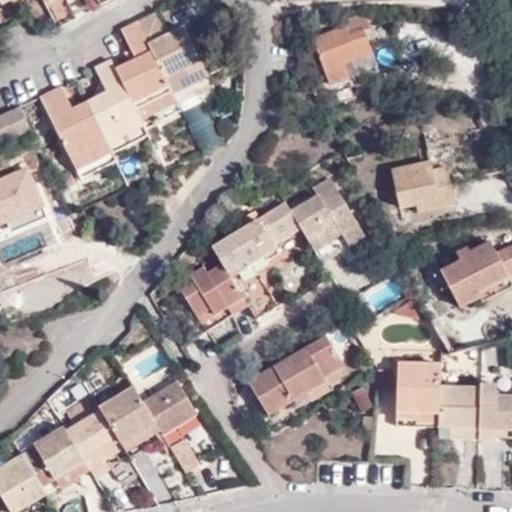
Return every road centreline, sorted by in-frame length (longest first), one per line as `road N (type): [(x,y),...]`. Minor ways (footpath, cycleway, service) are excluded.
road 1 (residential): [(246,0),(261,22),(260,106),(247,140),(140,280),(0,413)]
road 2 (residential): [(348,285),(209,376),(283,500)]
road 3 (residential): [(283,500),(508,511)]
road 4 (residential): [(3,68),(35,61),(160,0)]
